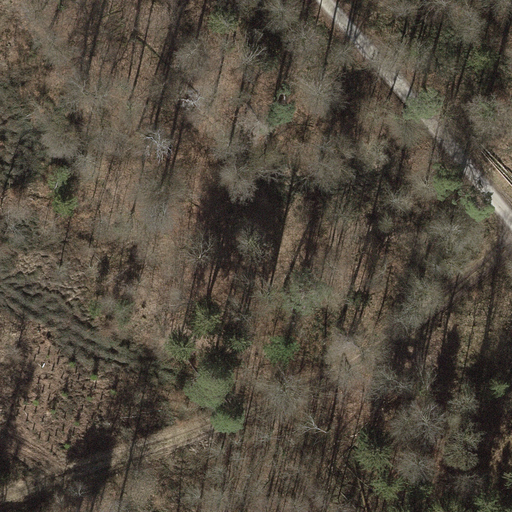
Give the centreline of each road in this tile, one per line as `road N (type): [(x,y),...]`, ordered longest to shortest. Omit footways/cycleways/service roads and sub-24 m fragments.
road 1 (track): [(0,505),(333,376),(511,248)]
road 2 (track): [(322,0),(511,225)]
